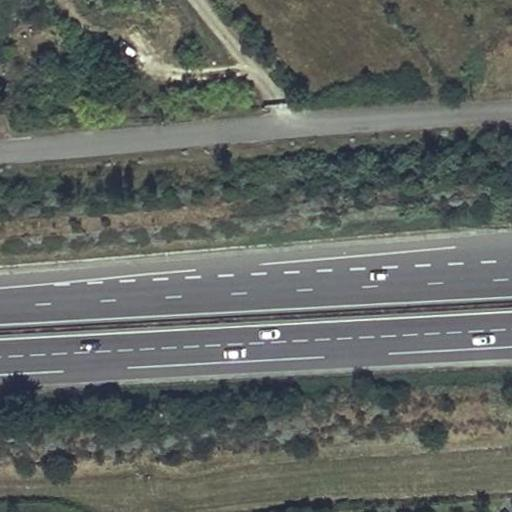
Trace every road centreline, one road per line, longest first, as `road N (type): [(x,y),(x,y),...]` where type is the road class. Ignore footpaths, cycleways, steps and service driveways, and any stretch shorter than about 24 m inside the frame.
road 1 (unclassified): [(511,114),(0,153)]
road 2 (trunk): [(511,275),(0,305)]
road 3 (trunk): [(0,360),(511,334)]
